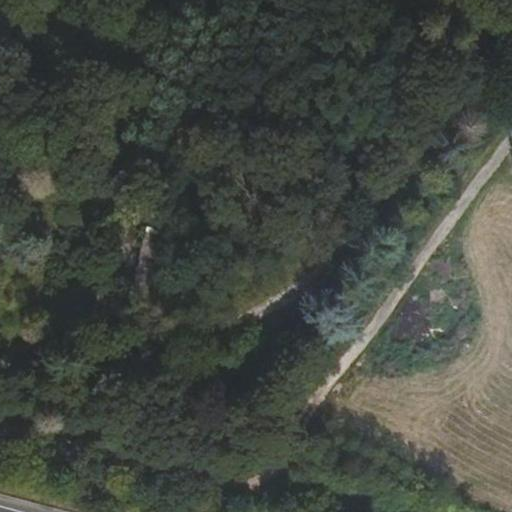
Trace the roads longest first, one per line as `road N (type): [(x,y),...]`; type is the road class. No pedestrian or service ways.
road 1 (track): [(0,422),(257,496),(330,375)]
road 2 (residential): [(330,375),(511,135)]
